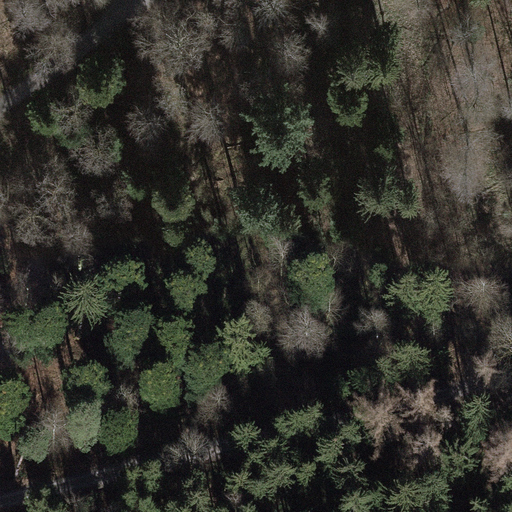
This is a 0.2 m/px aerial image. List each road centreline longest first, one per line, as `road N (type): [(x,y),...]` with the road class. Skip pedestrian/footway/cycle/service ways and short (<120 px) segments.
road 1 (track): [(511,376),(0,503)]
road 2 (track): [(135,0),(0,108)]
